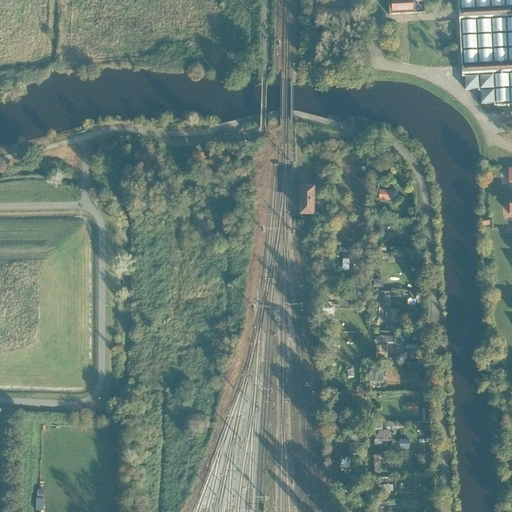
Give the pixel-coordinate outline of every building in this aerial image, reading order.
[(388,0),(389,15),(415,14),(415,3),(424,3),(423,0),(388,0)] [(511,0),(458,0),(461,78),(466,78),(465,94),(481,94),(481,107),(511,106),(511,0)] [(312,190),(299,190),(298,218),(312,218),(312,190)] [(381,200),(395,200),(395,190),(381,190),(381,200)] [(381,231),(395,234),(397,222),(383,219),(381,231)] [(388,322),(382,322),(382,332),(398,332),(398,309),(388,309),(388,322)] [(373,381),(385,381),(386,365),(373,365),(373,381)]
